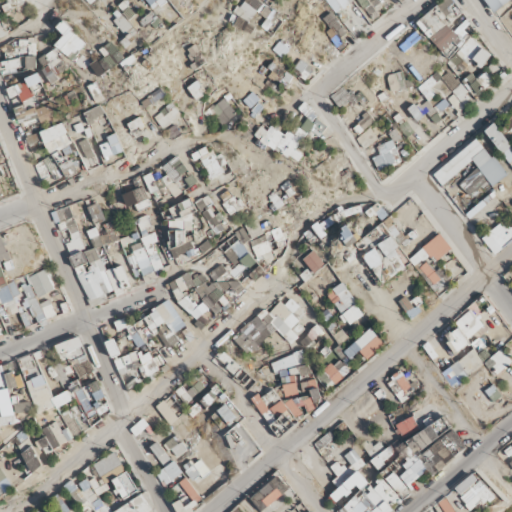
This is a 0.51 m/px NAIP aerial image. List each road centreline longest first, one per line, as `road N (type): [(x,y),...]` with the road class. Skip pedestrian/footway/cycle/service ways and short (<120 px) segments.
road 1 (residential): [(208,511),(511,245)]
road 2 (residential): [(378,191),(511,89)]
road 3 (residential): [(400,511),(511,418)]
road 4 (residential): [(410,0),(315,87)]
